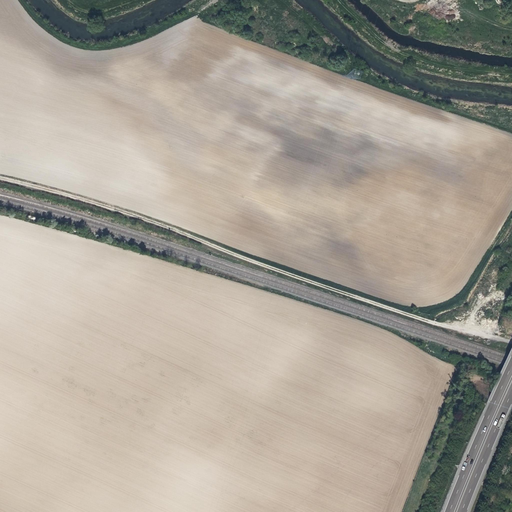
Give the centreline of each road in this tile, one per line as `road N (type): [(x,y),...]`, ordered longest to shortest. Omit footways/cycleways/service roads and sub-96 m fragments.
road 1 (track): [(0,178),(137,216),(438,324),(511,341)]
road 2 (motorway): [(511,365),(449,511)]
road 3 (motorway): [(461,511),(511,392)]
